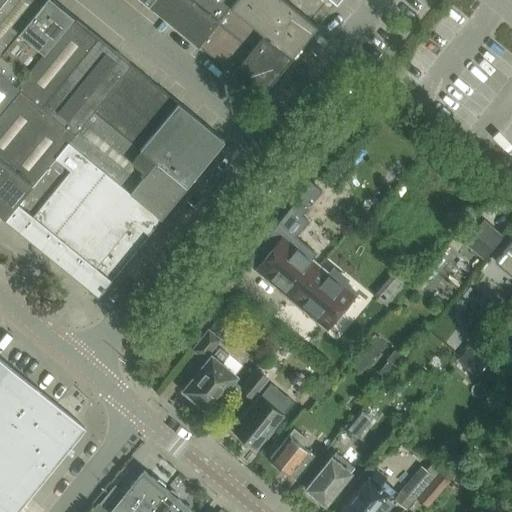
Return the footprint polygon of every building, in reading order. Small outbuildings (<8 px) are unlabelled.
[(75,17),(53,0),(47,0),(0,57),(0,71),(18,87),(75,17)] [(0,57),(47,0),(5,0),(0,6),(0,57)] [(143,0),(199,46),(236,0),(143,0)] [(261,96),(292,58),(318,27),(285,0),(236,0),(199,46),(261,96)] [(75,17),(18,87),(23,90),(42,106),(99,37),(75,17)] [(132,65),(99,37),(42,106),(76,134),(94,111),(132,65)] [(187,187),(225,140),(132,65),(94,111),(141,149),(187,187)] [(18,87),(0,71),(0,117),(23,90),(18,87)] [(23,90),(0,117),(0,214),(6,219),(70,141),(76,134),(42,106),(23,90)] [(187,187),(141,149),(94,111),(76,134),(70,141),(162,216),(179,196),(187,187)] [(98,295),(162,216),(70,141),(6,219),(98,295)] [(484,257),(501,237),(483,221),(466,241),(484,257)] [(284,236),(272,227),(245,260),(256,269),(280,289),(287,289),(292,282),(298,288),(317,265),(311,260),(314,257),(313,251),(299,239),(293,240),(291,243),(284,236)] [(511,274),(511,241),(496,261),(511,274)] [(330,275),(317,265),(298,288),(304,293),(299,299),(300,305),(324,325),(330,324),(356,294),(344,284),(346,281),(334,270),(330,275)] [(401,268),(377,297),(387,305),(411,277),(401,268)] [(193,350),(204,359),(220,340),(209,330),(193,350)] [(361,373),(386,343),(375,334),(350,364),(361,373)] [(225,388),(235,376),(221,365),(229,355),(220,348),(191,383),(189,382),(182,390),(195,402),(197,400),(208,409),(218,397),(220,399),(227,390),(225,388)] [(386,380),(403,357),(394,350),(386,359),(388,361),(378,373),(386,380)] [(0,511),(16,511),(85,432),(0,362),(0,511)] [(268,379),(256,370),(241,389),(252,398),(268,379)] [(267,387),(233,429),(238,433),(236,435),(250,446),(251,444),(256,448),(266,436),(268,438),(275,429),(273,428),(290,406),(267,387)] [(357,437),(372,419),(362,411),(347,429),(357,437)] [(289,435),(270,458),(272,460),(272,464),(277,468),(280,467),(290,475),(297,480),(301,475),(316,456),(303,446),(307,440),(294,429),(290,435),(289,435)] [(336,453),(307,488),(314,494),(314,499),(320,504),(325,503),(325,504),(355,468),(362,458),(351,449),(343,458),(336,453)] [(417,499),(443,468),(434,460),(426,470),(421,466),(394,499),(407,510),(417,499)] [(448,462),(443,468),(417,499),(428,508),(458,471),(448,462)] [(383,511),(393,500),(380,488),(382,486),(381,485),(386,480),(376,471),(374,473),(367,467),(359,477),(366,483),(342,511),(383,511)] [(127,511),(129,509),(132,511),(148,511),(167,490),(165,488),(166,484),(159,479),(156,480),(144,471),(125,494),(115,486),(101,503),(111,511),(127,511)] [(169,491),(167,490),(148,511),(186,511),(190,508),(178,499),(179,495),(172,489),(169,491)]
